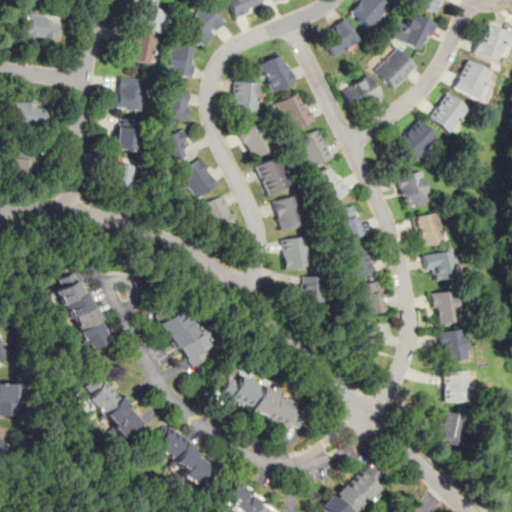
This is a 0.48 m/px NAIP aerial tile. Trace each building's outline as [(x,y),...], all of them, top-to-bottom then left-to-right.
[(155,10),(159,1),(156,0),(139,0),(130,20),(159,34),(168,16),(155,10)] [(225,0),(233,17),(261,5),(259,0),(225,0)] [(386,10),(378,0),(360,0),(348,10),(363,29),(386,10)] [(414,0),(412,5),(432,15),(439,0),(414,0)] [(200,45),(223,21),(206,5),(183,29),(200,45)] [(432,23),(411,13),(398,41),(418,51),(432,23)] [(53,39),(55,19),(18,14),(16,34),(53,39)] [(357,44),(344,20),(317,33),(330,58),(357,44)] [(506,33),(481,24),(472,53),(497,61),(506,33)] [(123,58),(147,65),(154,38),(130,32),(123,58)] [(163,72),(186,78),(194,49),(171,43),(163,72)] [(413,67),(396,49),(373,71),(390,89),(413,67)] [(293,83),(280,54),(258,64),(271,93),(293,83)] [(451,87),(477,100),(491,72),(465,59),(451,87)] [(351,112),(379,97),(368,76),(340,91),(351,112)] [(113,107),(138,110),(141,79),(116,77),(113,107)] [(256,83),(229,83),(229,114),(256,114),(256,83)] [(185,121),(185,88),(163,88),(163,121),(185,121)] [(446,133),(466,109),(445,92),(426,116),(446,133)] [(310,120),(295,94),(274,106),(289,133),(310,120)] [(42,128),(43,103),(8,102),(8,128),(42,128)] [(131,152),(134,120),(115,118),(111,150),(131,152)] [(436,142),(420,120),(394,139),(410,160),(436,142)] [(249,158),(270,149),(259,123),(237,132),(249,158)] [(293,142),(307,169),(330,157),(315,130),(293,142)] [(166,162),(188,155),(180,131),(159,138),(166,162)] [(8,147),(5,176),(31,179),(34,149),(8,147)] [(289,183),(275,155),(253,167),(266,194),(289,183)] [(176,174),(192,199),(214,185),(198,160),(176,174)] [(109,187),(128,189),(131,166),(111,164),(109,187)] [(324,204),(344,195),(332,167),(312,176),(324,204)] [(426,202),(422,172),(396,175),(401,206),(426,202)] [(294,195),(271,201),(278,230),(301,224),(294,195)] [(198,206),(211,233),(232,224),(220,196),(198,206)] [(338,241),(360,236),(352,206),(331,212),(338,241)] [(417,247),(442,243),(436,212),(411,217),(417,247)] [(307,265),(304,236),(279,239),(282,268),(307,265)] [(341,249),(347,276),(369,271),(364,245),(341,249)] [(448,251),(420,256),(423,273),(433,272),(434,279),(453,276),(448,251)] [(75,269),(43,284),(73,349),(87,343),(90,350),(108,342),(75,269)] [(317,276),(299,276),(299,304),(317,304),(317,276)] [(355,285),(359,315),(382,312),(378,282),(355,285)] [(429,295),(435,324),(458,319),(452,290),(429,295)] [(182,366),(208,351),(179,303),(154,319),(182,366)] [(352,349),(374,352),(377,329),(355,326),(352,349)] [(436,332),(439,361),(465,358),(461,329),(436,332)] [(442,371),(442,402),(467,402),(467,371),(442,371)] [(140,424),(99,372),(78,389),(119,441),(140,424)] [(294,428),(299,416),(291,413),(296,399),(227,374),(217,400),(294,428)] [(21,402),(21,383),(0,383),(0,416),(13,416),(13,402),(21,402)] [(464,415),(437,411),(432,443),(459,447),(464,415)] [(163,430),(149,455),(197,482),(211,458),(163,430)] [(315,511),(352,511),(383,479),(363,461),(315,511)] [(225,511),(283,511),(228,483),(216,507),(225,511)]
